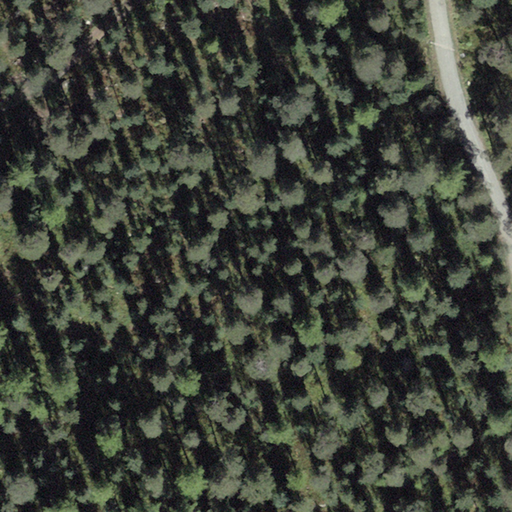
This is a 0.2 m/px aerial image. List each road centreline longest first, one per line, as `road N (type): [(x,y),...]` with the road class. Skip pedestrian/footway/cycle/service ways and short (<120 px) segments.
road 1 (track): [(437,0),(459,113),(511,238)]
road 2 (track): [(138,0),(33,91),(0,104)]
